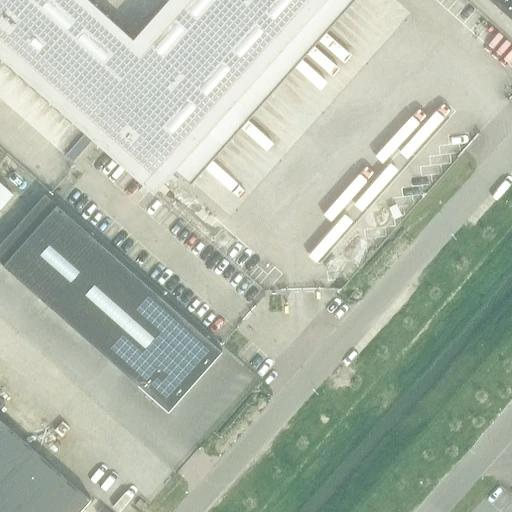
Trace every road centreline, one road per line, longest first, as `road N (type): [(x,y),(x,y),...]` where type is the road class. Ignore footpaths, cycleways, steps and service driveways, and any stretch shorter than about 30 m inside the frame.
road 1 (residential): [(511,150),(192,511)]
road 2 (unclassified): [(431,511),(511,420)]
